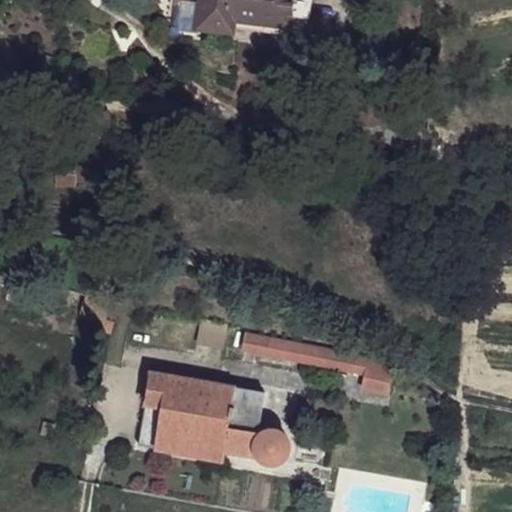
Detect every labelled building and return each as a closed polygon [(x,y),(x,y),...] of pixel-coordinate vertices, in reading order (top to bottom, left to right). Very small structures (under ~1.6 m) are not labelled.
[(297,0),(209,0),(207,39),(240,40),(241,26),(297,24),(297,0)] [(120,133),(101,134),(100,152),(122,155),(120,133)] [(73,165),(53,162),(53,185),(73,184),(73,165)] [(244,335),(242,345),(342,367),(341,378),(349,380),(353,357),(244,335)] [(342,367),(242,345),(241,358),(341,378),(342,367)] [(238,392),(151,373),(138,446),(223,463),(227,452),(231,429),(238,392)] [(260,398),(238,392),(231,429),(253,433),(260,398)] [(262,426),(253,433),(257,436),(253,457),(259,463),(270,465),(278,462),(285,455),(286,444),(283,433),(274,427),(262,426)] [(253,433),(231,429),(227,452),(253,457),(257,436),(253,433)]
